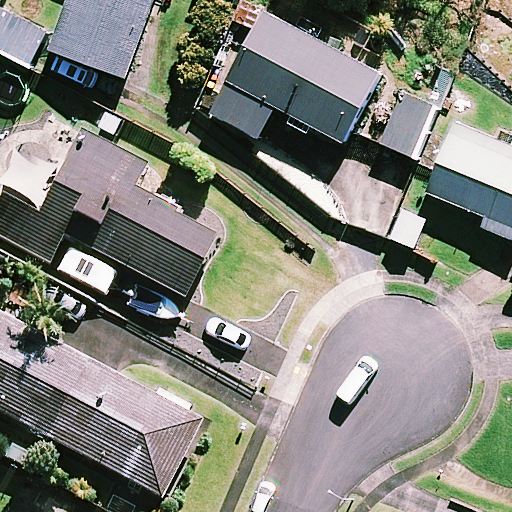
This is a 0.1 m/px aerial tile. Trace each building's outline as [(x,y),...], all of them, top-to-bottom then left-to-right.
[(162,0),(78,0),(56,63),(129,90),(162,0)] [(50,40),(3,16),(0,20),(0,58),(32,75),(50,40)] [(384,85),(267,22),(232,87),(225,84),(206,118),(261,148),(278,116),(347,154),(384,85)] [(440,116),(398,96),(374,147),(416,166),(440,116)] [(511,154),(459,132),(429,202),(488,227),(484,237),(511,248),(511,154)] [(151,172),(86,139),(62,185),(23,166),(0,212),(0,245),(52,272),(63,249),(187,311),(223,239),(139,196),(151,172)] [(202,432),(0,327),(0,424),(162,508),(202,432)]
